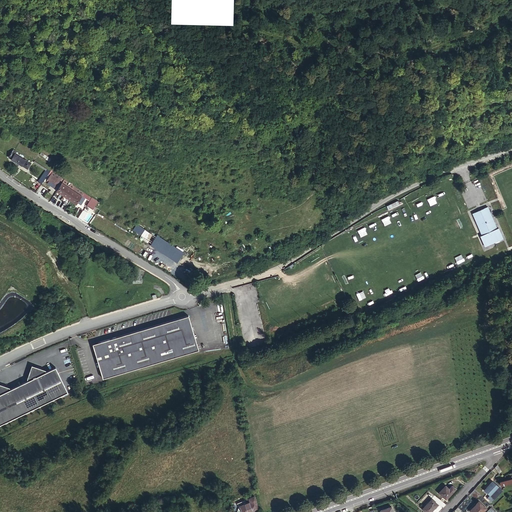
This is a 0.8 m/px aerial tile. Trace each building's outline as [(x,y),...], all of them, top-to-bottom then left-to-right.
[(9,158),(11,159),(14,154),(16,154),(17,152),(13,150),(9,158)] [(11,159),(22,165),(25,160),(16,154),(14,154),(11,159)] [(25,160),(22,165),(27,169),(31,163),(25,160)] [(33,163),(45,171),(46,170),(34,162),(33,163)] [(42,184),(49,174),(45,171),(38,182),(42,184)] [(53,172),(46,182),(55,188),(62,178),(53,172)] [(65,180),(58,190),(77,204),(82,197),(88,201),(85,205),(87,206),(92,199),(65,180)] [(85,205),(88,201),(82,197),(77,204),(83,208),(85,205)] [(92,199),(87,206),(93,210),(98,202),(93,198),(92,199)] [(488,207),(473,213),(482,235),(481,235),(485,246),(503,238),(499,228),(497,228),(488,207)] [(157,236),(151,245),(178,263),(184,253),(157,236)] [(189,317),(94,346),(104,381),(199,352),(189,317)] [(0,427),(69,394),(57,369),(47,373),(47,371),(38,369),(31,372),(28,380),(29,382),(11,391),(10,389),(2,386),(0,387),(0,427)] [(511,482),(511,477),(500,481),(501,485),(511,482)] [(484,491),(489,496),(498,487),(492,481),(484,491)] [(452,492),(448,489),(445,485),(438,493),(445,500),(452,492)] [(498,487),(489,496),(494,500),(502,491),(498,487)] [(478,492),(475,489),(470,494),(474,498),(478,492)] [(256,501),(254,496),(239,502),(240,506),(247,502),(248,503),(251,501),(252,503),(256,501)] [(430,511),(437,504),(431,499),(422,509),(424,511),(430,511)] [(247,502),(240,506),(242,511),(250,511),(254,511),(257,510),(256,501),(252,503),(251,501),(248,503),(247,502)] [(483,511),(486,509),(478,502),(469,511),(470,511),(483,511)]
